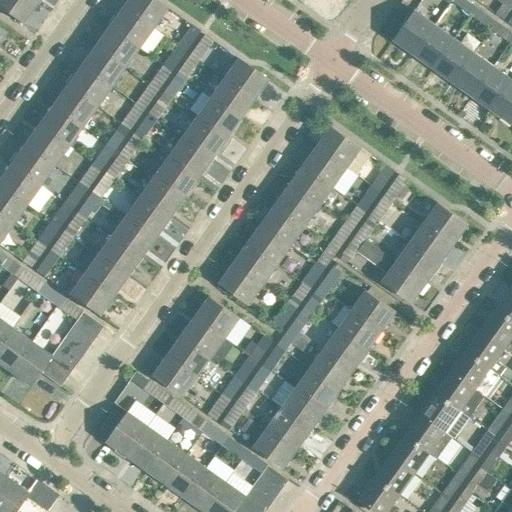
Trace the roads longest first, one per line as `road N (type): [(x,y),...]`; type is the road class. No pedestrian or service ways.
road 1 (residential): [(333,59),(55,457)]
road 2 (residential): [(310,511),(511,223)]
road 3 (residential): [(511,189),(333,59)]
road 4 (residential): [(0,111),(77,0)]
